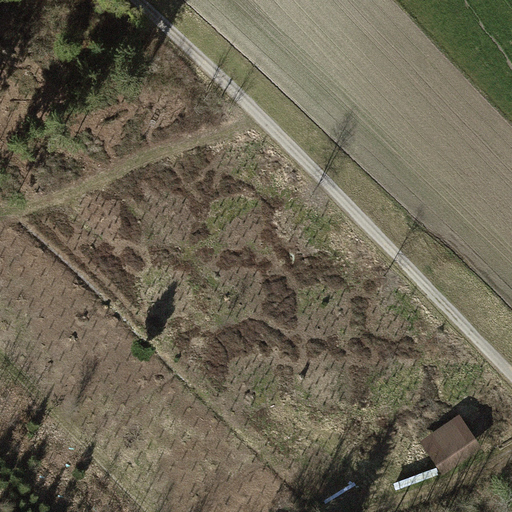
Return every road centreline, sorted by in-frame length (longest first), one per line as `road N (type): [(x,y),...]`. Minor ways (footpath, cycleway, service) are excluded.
road 1 (track): [(133,0),(511,382)]
road 2 (track): [(511,456),(361,511)]
